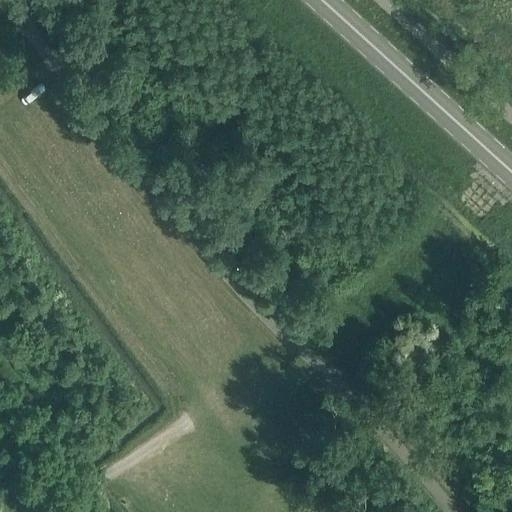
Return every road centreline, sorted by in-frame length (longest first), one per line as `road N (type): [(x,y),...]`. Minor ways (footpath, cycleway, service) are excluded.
road 1 (primary): [(511,172),(322,0)]
road 2 (track): [(188,418),(72,502)]
road 3 (tertiary): [(79,511),(0,406)]
